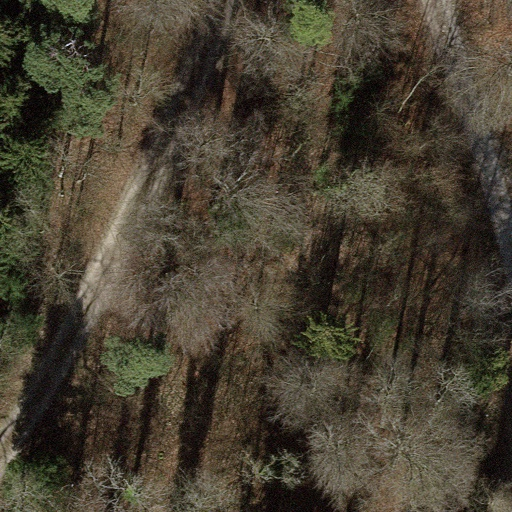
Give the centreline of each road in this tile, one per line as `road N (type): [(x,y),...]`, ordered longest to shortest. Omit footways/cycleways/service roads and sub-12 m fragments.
road 1 (track): [(0,470),(107,299),(147,218),(230,0)]
road 2 (track): [(427,0),(511,228)]
